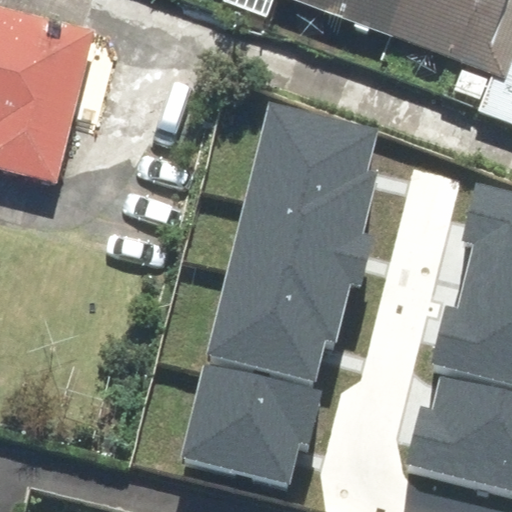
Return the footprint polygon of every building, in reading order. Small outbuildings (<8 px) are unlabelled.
[(511,0),(286,0),(495,79),(481,116),(511,127),(511,0)] [(0,172),(57,186),(92,39),(0,17),(0,172)] [(272,111),(215,349),(324,375),(381,138),(272,111)] [(511,188),(486,181),(472,235),(485,239),(474,276),(511,286),(511,188)] [(451,309),(436,363),(511,384),(511,286),(474,276),(464,313),(451,309)] [(209,370),(188,458),(284,480),(292,445),(309,449),(321,395),(209,370)] [(421,409),(407,463),(511,491),(511,394),(445,376),(435,413),(421,409)]
